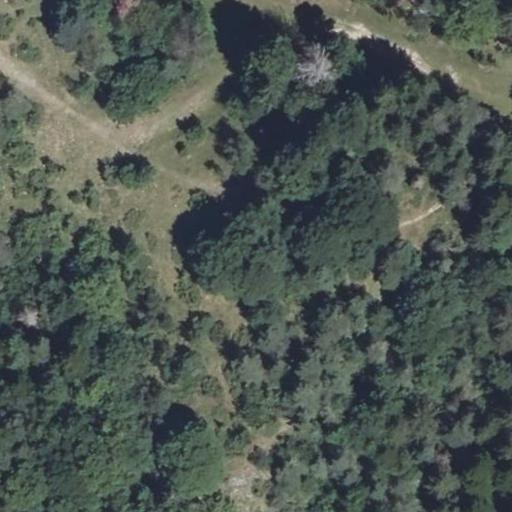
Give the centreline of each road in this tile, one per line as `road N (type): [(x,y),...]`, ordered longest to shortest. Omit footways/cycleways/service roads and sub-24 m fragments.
road 1 (track): [(267,0),(359,25),(511,84)]
road 2 (track): [(123,145),(239,77),(248,31),(242,0)]
road 3 (track): [(0,47),(123,145)]
